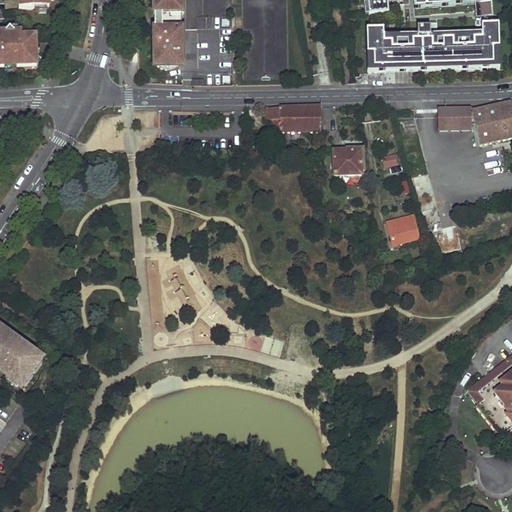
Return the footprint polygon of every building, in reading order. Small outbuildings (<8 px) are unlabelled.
[(20,0),(20,10),(50,9),(49,0),(20,0)] [(152,0),(153,16),(155,16),(155,28),(153,28),(152,64),(155,64),(156,65),(158,67),(161,69),(164,70),(167,70),(170,70),(172,69),(175,67),(176,66),(178,64),(181,64),(182,31),(178,30),(178,16),(182,16),(182,0),(152,0)] [(365,0),(367,17),(386,15),(384,1),(384,0),(365,0)] [(368,33),(370,75),(502,70),(500,26),(490,26),(489,19),(495,19),(492,0),(415,0),(416,4),(415,4),(415,10),(476,5),(478,27),(483,27),(483,36),(439,37),(439,24),(419,25),(419,39),(385,40),(385,32),(368,33)] [(0,69),(1,70),(38,68),(37,38),(22,39),(22,34),(15,35),(10,30),(5,35),(0,35),(1,42),(0,41),(0,69)] [(308,84),(308,31),(289,31),(289,84),(308,84)] [(341,80),(338,66),(330,67),(332,82),(341,80)] [(478,147),(511,138),(511,114),(509,104),(470,112),(478,147)] [(322,107),(267,109),(267,119),(269,119),(268,120),(272,119),(273,133),(321,133),(322,107)] [(436,132),(470,131),(469,109),(436,109),(436,132)] [(334,155),(335,180),(362,179),(361,155),(334,155)] [(394,158),(382,160),(383,167),(394,166),(394,158)] [(388,224),(393,246),(418,239),(413,217),(388,224)] [(10,336),(2,330),(0,332),(0,335),(7,341),(8,338),(10,336)] [(244,347),(281,356),(285,340),(248,331),(244,347)] [(0,371),(7,377),(21,387),(34,369),(33,368),(38,360),(26,351),(24,353),(17,349),(19,346),(8,338),(7,341),(0,335),(0,332),(0,371)] [(21,387),(7,377),(5,380),(21,391),(42,363),(38,360),(33,368),(34,369),(21,387)] [(511,361),(503,369),(505,371),(502,373),(501,371),(468,399),(479,411),(504,442),(511,434),(511,361)] [(504,442),(479,411),(475,414),(501,444),(504,442)]
